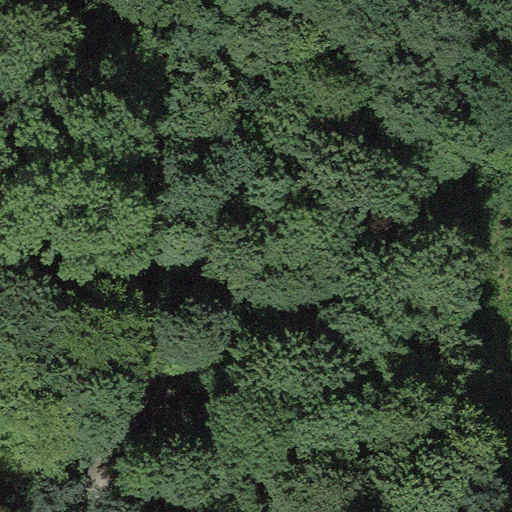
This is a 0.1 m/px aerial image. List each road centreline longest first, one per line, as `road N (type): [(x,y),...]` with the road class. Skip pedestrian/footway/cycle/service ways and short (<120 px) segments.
road 1 (track): [(293,511),(105,336),(153,0)]
road 2 (track): [(83,511),(105,336)]
